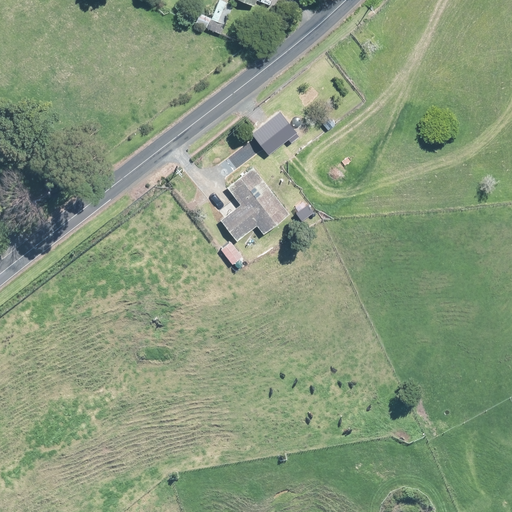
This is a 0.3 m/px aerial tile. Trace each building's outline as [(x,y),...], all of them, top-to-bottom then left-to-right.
[(236,5),(227,0),(225,0),(222,0),(215,18),(228,24),(236,5)] [(200,15),(204,4),(197,1),(192,12),(200,15)] [(318,71),(266,112),(281,131),(333,91),(318,71)] [(239,196),(220,211),(240,238),(260,222),(267,231),(292,211),(256,165),(231,185),(239,196)] [(235,261),(241,256),(245,253),(233,240),(224,247),(235,261)]
